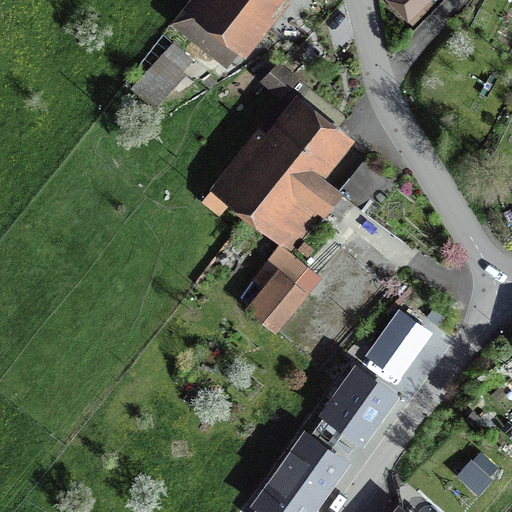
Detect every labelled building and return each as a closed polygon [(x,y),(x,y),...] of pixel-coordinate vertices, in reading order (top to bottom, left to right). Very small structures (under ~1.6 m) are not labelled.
[(226,60),(272,0),(192,0),(189,4),(205,17),(192,33),(226,60)] [(394,0),(414,21),(435,0),(394,0)] [(280,99),(299,79),(280,66),(264,83),(280,99)] [(132,88),(153,108),(172,86),(151,67),(132,88)] [(310,89),(299,80),(291,91),(301,99),(310,89)] [(337,192),(313,172),(341,138),(302,107),(275,140),(260,129),(205,198),(220,210),(233,196),(285,237),(297,247),(338,193),(364,212),(391,178),(365,157),(337,192)] [(276,326),(319,276),(293,254),(297,247),(285,237),(241,296),(276,326)] [(424,332),(397,313),(370,351),(396,370),(424,332)] [(357,369),(326,412),(361,438),(392,395),(357,369)] [(273,480),(257,503),(269,511),(307,511),(344,462),(308,437),(276,482),(273,480)] [(459,466),(480,485),(503,460),(482,441),(459,466)]
